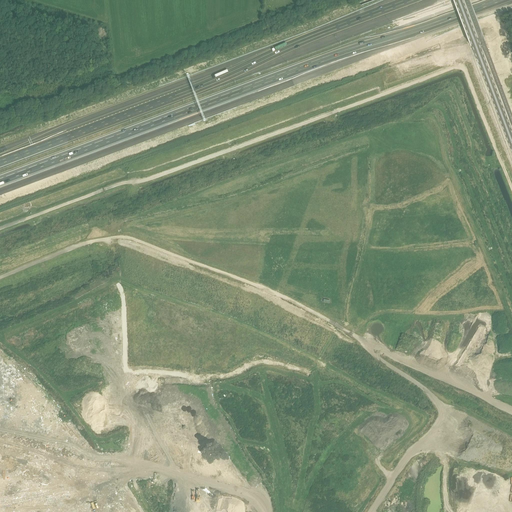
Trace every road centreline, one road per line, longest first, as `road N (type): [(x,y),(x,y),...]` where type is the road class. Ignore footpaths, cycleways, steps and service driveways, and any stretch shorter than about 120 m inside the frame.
road 1 (track): [(511,188),(467,75),(455,66),(0,228)]
road 2 (track): [(511,410),(267,290),(133,238),(87,242),(0,277)]
road 3 (motorway): [(0,183),(491,0)]
road 4 (motorway): [(425,0),(0,159)]
road 5 (track): [(371,511),(441,413),(427,391),(370,344)]
road 6 (secondary): [(511,140),(458,0)]
road 7 (track): [(139,466),(235,489),(263,511)]
